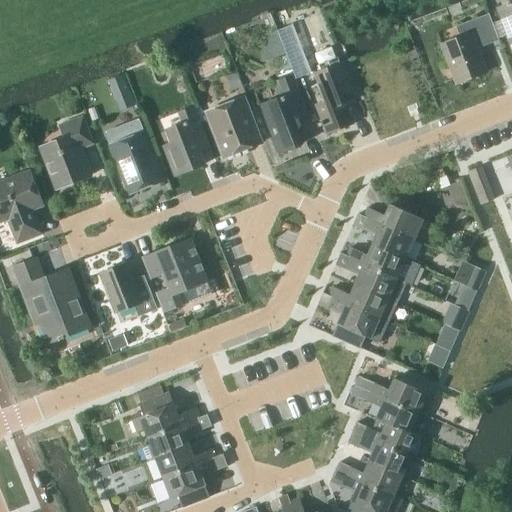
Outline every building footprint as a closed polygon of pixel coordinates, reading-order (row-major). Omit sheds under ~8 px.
[(511,4),(498,10),(511,46),(511,4)] [(500,42),(489,15),(457,28),(461,38),(442,46),(458,84),(486,73),(477,51),(500,42)] [(315,100),(328,132),(356,121),(348,101),(359,97),(343,58),(314,70),(325,97),(315,100)] [(280,152),(306,142),(298,123),(311,118),(294,73),(277,79),(281,92),(260,101),(280,152)] [(263,143),(245,97),(208,111),(226,157),(263,143)] [(208,140),(195,107),(180,113),(184,124),(168,130),(173,143),(166,146),(177,176),(205,165),(197,144),(208,140)] [(94,145),(84,118),(62,126),(67,139),(42,148),(58,189),(92,176),(82,149),(94,145)] [(164,181),(140,120),(127,126),(132,138),(112,146),(131,194),(164,181)] [(486,171),(484,165),(469,170),(472,177),(486,171)] [(472,177),(474,183),(489,177),(486,171),(472,177)] [(43,206),(31,173),(0,183),(0,218),(1,221),(8,219),(17,243),(43,233),(34,209),(43,206)] [(448,175),(438,178),(442,188),(452,184),(448,175)] [(489,177),(474,183),(476,189),(491,183),(489,177)] [(491,183),(476,189),(478,194),(493,188),(491,183)] [(493,188),(478,194),(481,200),(495,194),(493,188)] [(495,194),(481,200),(483,206),(498,200),(495,194)] [(367,208),(363,217),(414,239),(423,220),(390,205),(385,216),(367,208)] [(414,239),(363,217),(359,226),(377,234),(373,244),(405,259),(414,239)] [(209,283),(192,240),(144,258),(165,313),(184,306),(179,294),(209,283)] [(405,259),(373,244),(368,256),(350,248),(346,256),(397,279),(405,259)] [(359,275),(356,284),(399,303),(407,283),(397,279),(346,256),(341,254),(336,265),(359,275)] [(44,277),(36,257),(14,266),(37,326),(42,324),(50,344),(91,328),(80,299),(74,301),(62,270),(44,277)] [(128,263),(102,274),(118,313),(135,306),(140,317),(159,309),(148,283),(138,287),(128,263)] [(476,267),(468,287),(477,291),(486,271),(476,267)] [(447,288),(435,283),(431,291),(443,297),(447,288)] [(399,303),(356,284),(351,295),(332,287),(328,295),(390,322),(390,323),(399,303)] [(390,322),(328,295),(324,305),(342,313),(332,336),(360,349),(366,337),(380,343),(390,322)] [(359,376),(356,384),(420,412),(423,405),(430,408),(435,396),(395,378),(390,389),(359,376)] [(420,412),(356,384),(351,394),(382,407),(377,419),(386,423),(411,433),(420,412)] [(146,429),(149,437),(201,417),(198,408),(180,414),(171,391),(140,403),(145,415),(133,419),(138,432),(146,429)] [(149,437),(157,457),(192,444),(187,433),(204,426),(205,428),(213,425),(209,414),(201,417),(149,437)] [(411,433),(386,423),(382,433),(364,426),(356,423),(353,431),(360,434),(412,457),(421,437),(411,433)] [(424,462),(412,457),(360,434),(353,431),(349,439),(374,450),(369,461),(404,476),(416,482),(424,462)] [(157,457),(165,477),(217,457),(213,448),(196,454),(192,444),(157,457)] [(180,495),(184,506),(211,496),(202,473),(213,469),(214,471),(228,466),(224,455),(217,457),(165,477),(173,498),(180,495)] [(404,476),(369,461),(364,472),(339,462),(336,470),(343,473),(396,496),(404,476)] [(388,511),(396,496),(343,473),(336,470),(332,479),(357,490),(351,502),(375,511),(388,511)] [(305,511),(300,497),(291,500),(296,511),(332,511),(330,507),(316,511),(305,511)] [(296,511),(291,500),(282,504),(284,511),(296,511)]
